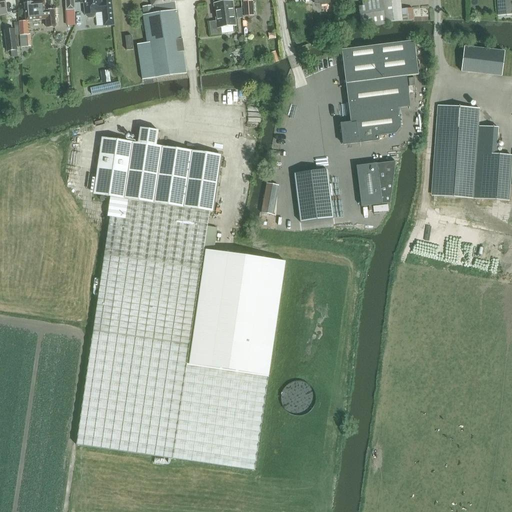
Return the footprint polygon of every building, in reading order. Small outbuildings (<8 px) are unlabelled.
[(74,10),(73,0),(65,0),(66,11),(74,10)] [(102,2),(102,0),(81,0),(81,3),(84,3),(86,14),(86,16),(89,18),(94,17),(96,15),(96,13),(103,12),(104,26),(114,25),(111,1),(102,2)] [(147,43),(137,45),(142,80),(186,74),(177,10),(176,10),(175,2),(183,0),(149,0),(151,6),(143,7),(144,16),(143,16),(147,43)] [(251,0),(243,1),(244,17),(252,17),(251,0)] [(362,28),(375,26),(385,25),(381,0),(361,0),(361,1),(360,1),(360,4),(359,5),(362,28)] [(382,0),(385,23),(413,20),(412,9),(401,10),(399,0),(382,0)] [(511,0),(499,0),(501,16),(511,14),(511,0)] [(25,3),(24,3),(26,21),(46,19),(47,28),(57,27),(55,10),(45,11),(44,3),(40,4),(40,2),(33,3),(32,1),(26,1),(25,3)] [(232,1),(214,3),(217,21),(217,28),(233,26),(235,26),(232,1)] [(20,34),(25,34),(28,34),(27,22),(19,22),(20,34)] [(15,31),(5,32),(6,51),(11,51),(16,50),(15,31)] [(25,34),(20,34),(21,47),(29,46),(28,34),(25,34)] [(132,50),(131,36),(124,37),(125,51),(132,50)] [(273,53),(271,40),(265,41),(267,54),(273,53)] [(342,50),(351,123),(341,124),(344,145),(379,141),(379,136),(396,134),(401,128),(399,109),(411,107),(407,76),(419,75),(415,41),(342,50)] [(462,72),(502,76),(505,52),(465,47),(462,72)] [(103,83),(110,82),(109,74),(102,75),(103,83)] [(121,89),(119,82),(90,88),(92,95),(121,89)] [(475,199),(480,136),(478,136),(478,126),(480,109),(440,106),(434,196),(475,199)] [(290,137),(280,138),(282,152),(305,150),(301,115),(288,116),(290,137)] [(478,126),(478,136),(480,136),(475,199),(508,201),(511,156),(496,155),(498,128),(478,126)] [(132,142),(124,199),(210,211),(214,212),(222,155),(156,146),(159,131),(140,128),(138,143),(132,142)] [(102,138),(94,195),(111,197),(124,199),(132,142),(102,138)] [(376,164),(357,166),(362,207),(390,203),(396,162),(376,164)] [(327,170),(295,174),(301,223),(333,219),(327,170)] [(274,216),(279,185),(266,183),(261,214),(274,216)] [(111,197),(108,217),(110,217),(126,219),(115,295),(195,307),(204,250),(208,227),(210,211),(124,199),(111,197)] [(80,427),(77,445),(80,446),(154,456),(172,459),(173,459),(187,365),(190,345),(109,333),(115,295),(126,219),(110,217),(80,427)] [(218,230),(208,229),(205,250),(206,250),(215,252),(218,230)] [(206,250),(189,365),(269,377),(286,262),(238,255),(214,252),(206,250)] [(115,295),(109,333),(190,345),(195,307),(115,295)] [(187,365),(173,459),(255,471),(269,377),(189,365),(187,365)]
